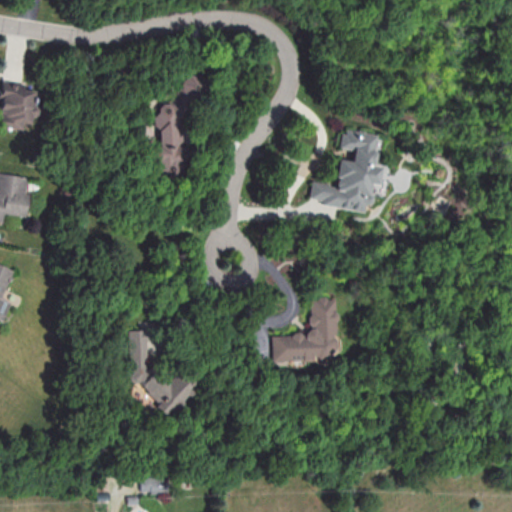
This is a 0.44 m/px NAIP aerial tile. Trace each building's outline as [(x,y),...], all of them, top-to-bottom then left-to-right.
[(182,106),(194,106),(195,78),(178,78),(178,99),(159,99),(158,116),(157,173),(178,173),(178,161),(181,161),(182,106)] [(35,90),(23,89),(23,82),(1,81),(0,93),(0,124),(28,126),(29,114),(34,115),(35,90)] [(307,203),(362,209),(363,202),(368,203),(370,182),(377,183),(378,165),(372,165),(375,132),(341,129),(339,147),(351,149),(350,160),(336,159),(333,184),(309,181),(307,203)] [(3,213),(24,215),(28,176),(0,172),(0,220),(2,221),(3,213)] [(0,264),(0,319),(2,320),(10,302),(0,297),(0,294),(11,269),(0,264)] [(328,360),(329,349),(335,350),(335,298),(308,297),(307,334),(270,333),(270,359),(328,360)] [(130,383),(145,382),(145,397),(158,396),(159,412),(182,411),(181,395),(189,395),(188,378),(151,380),(149,329),(128,329),(130,383)] [(140,489),(165,491),(166,477),(140,476),(140,489)]
